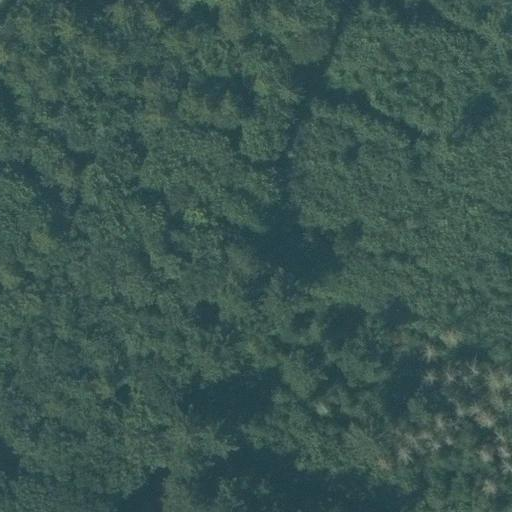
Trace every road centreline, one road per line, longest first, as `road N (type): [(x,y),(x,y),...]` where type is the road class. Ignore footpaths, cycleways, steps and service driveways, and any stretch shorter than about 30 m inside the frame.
road 1 (track): [(123,490),(318,0)]
road 2 (track): [(0,442),(123,490)]
